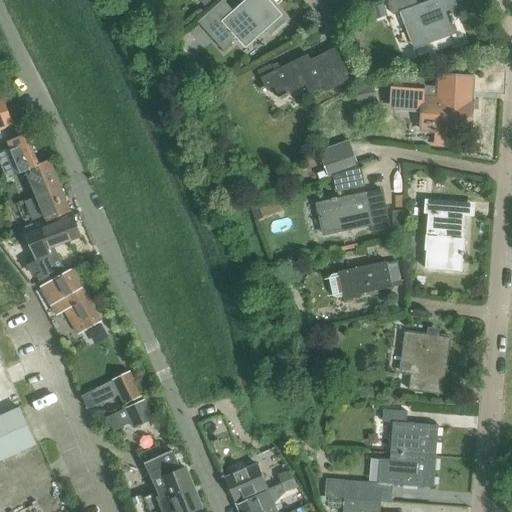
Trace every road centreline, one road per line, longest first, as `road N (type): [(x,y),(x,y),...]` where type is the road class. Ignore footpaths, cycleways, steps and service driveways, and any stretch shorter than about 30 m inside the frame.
road 1 (residential): [(228,511),(1,0)]
road 2 (unclassified): [(483,511),(511,130)]
road 3 (unclassified): [(116,511),(34,311)]
